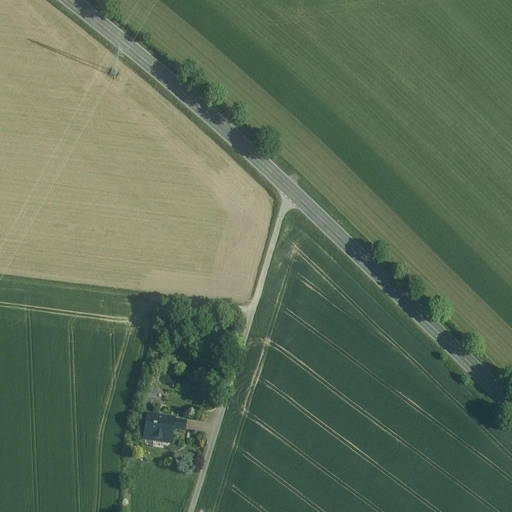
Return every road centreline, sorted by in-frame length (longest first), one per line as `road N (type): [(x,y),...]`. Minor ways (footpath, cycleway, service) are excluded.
road 1 (unclassified): [(294,193),(191,511)]
road 2 (secondary): [(294,193),(511,404)]
road 3 (secondary): [(70,0),(294,193)]
road 4 (track): [(253,310),(0,277)]
